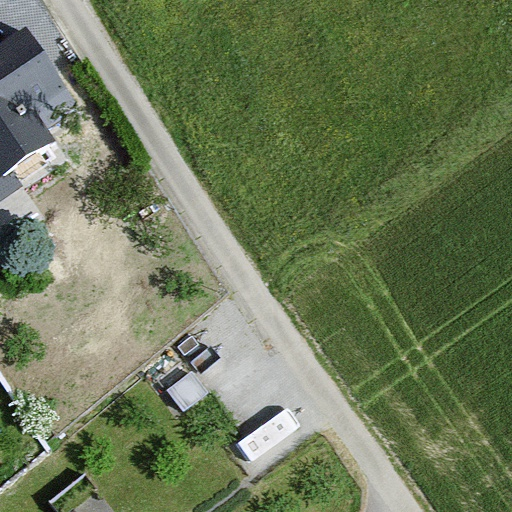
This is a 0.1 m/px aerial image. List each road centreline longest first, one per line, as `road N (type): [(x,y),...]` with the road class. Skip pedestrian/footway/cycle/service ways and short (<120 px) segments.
road 1 (residential): [(50,0),(391,511)]
road 2 (track): [(271,331),(511,145)]
